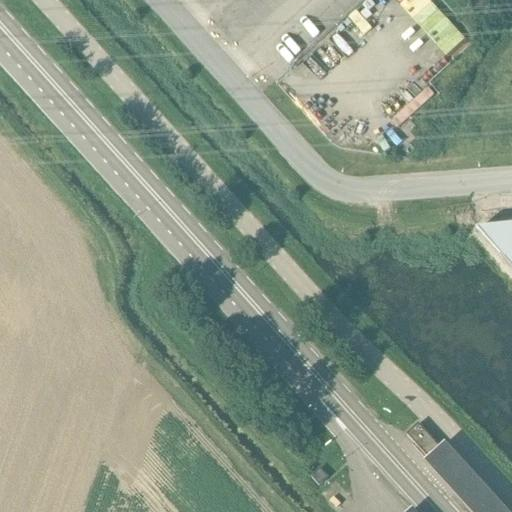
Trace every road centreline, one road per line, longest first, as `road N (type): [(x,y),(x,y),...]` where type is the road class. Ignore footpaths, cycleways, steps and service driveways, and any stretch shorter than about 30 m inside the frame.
road 1 (unclassified): [(511,499),(332,319),(44,0)]
road 2 (unclassified): [(511,181),(334,188),(159,0)]
road 3 (primary): [(287,344),(0,26)]
road 4 (primary): [(448,511),(287,344)]
road 5 (primary): [(287,344),(302,374),(428,511)]
